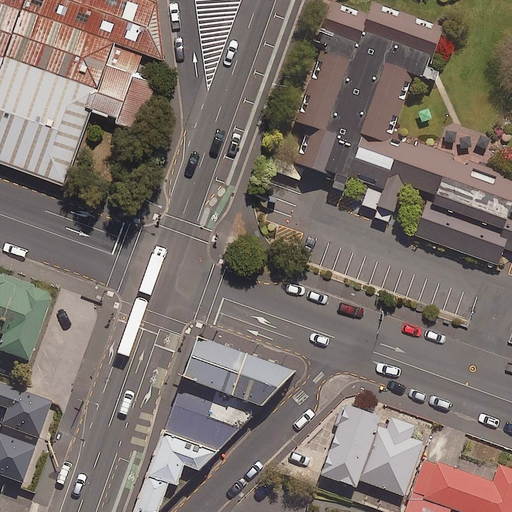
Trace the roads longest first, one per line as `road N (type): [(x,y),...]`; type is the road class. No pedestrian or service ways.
road 1 (trunk): [(84,511),(170,276)]
road 2 (unclassified): [(191,511),(349,344)]
road 3 (residential): [(170,276),(349,344)]
road 4 (trunk): [(208,175),(266,0)]
road 5 (residential): [(0,215),(170,276)]
road 6 (residential): [(208,175),(187,0)]
road 7 (residential): [(349,344),(511,402)]
